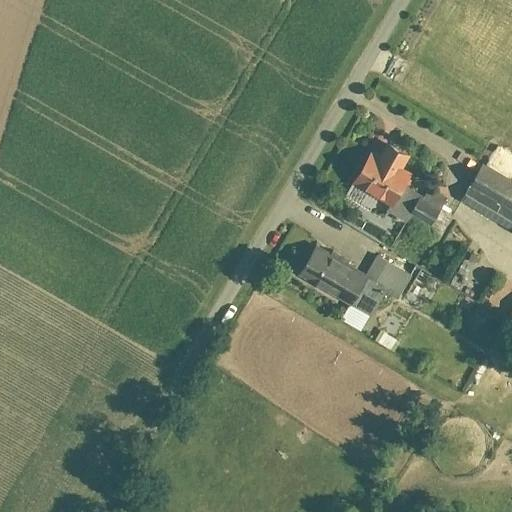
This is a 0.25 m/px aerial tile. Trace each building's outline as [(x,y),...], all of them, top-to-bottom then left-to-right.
[(384,138),(375,154),(399,167),(408,152),(384,138)] [(368,150),(350,181),(390,203),(402,181),(407,172),(399,167),(375,154),(368,150)] [(511,177),(482,161),(461,199),(511,227),(511,177)] [(387,208),(406,219),(410,212),(421,192),(402,181),(390,203),(387,208)] [(441,207),(448,196),(426,184),(421,192),(410,212),(432,224),(441,207)] [(444,231),(454,214),(441,207),(432,224),(444,231)] [(366,272),(315,243),(297,273),(349,303),(366,272)] [(366,272),(349,303),(373,316),(387,291),(399,297),(412,274),(377,254),(366,272)] [(459,282),(476,294),(491,272),(474,260),(459,282)]
